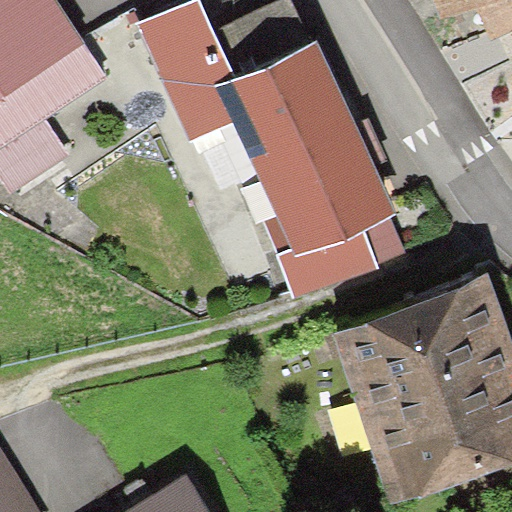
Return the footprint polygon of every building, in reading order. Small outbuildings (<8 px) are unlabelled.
[(0,0),(0,90),(82,36),(57,0),(0,0)] [(227,73),(311,35),(294,0),(268,0),(214,25),(202,0),(180,0),(145,16),(199,134),(246,113),(227,73)] [(511,0),(482,0),(493,24),(511,15),(511,0)] [(311,35),(335,89),(347,84),(322,30),(311,35)] [(307,235),(356,213),(386,199),(368,160),(354,131),(335,89),(311,35),(227,73),(246,113),(273,174),(279,172),(306,232),(307,235)] [(0,136),(101,70),(80,37),(0,90),(0,136)] [(354,131),(368,160),(381,154),(375,140),(368,125),(354,131)] [(356,213),(375,254),(404,241),(386,199),(356,213)] [(307,235),(306,232),(284,242),(304,287),(375,254),(356,213),(307,235)] [(396,489),(511,446),(511,330),(484,259),(337,317),(396,489)] [(127,511),(214,511),(191,473),(127,511)] [(13,511),(0,491),(0,511),(13,511)]
